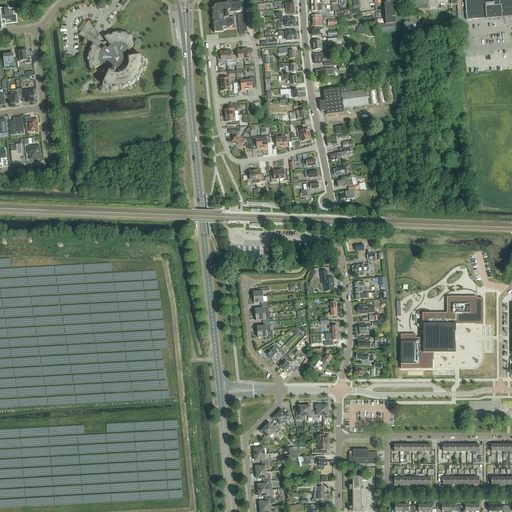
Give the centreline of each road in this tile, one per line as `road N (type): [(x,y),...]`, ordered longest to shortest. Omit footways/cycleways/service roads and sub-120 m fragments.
road 1 (tertiary): [(220,391),(181,0)]
road 2 (residential): [(339,391),(349,328),(337,246),(237,237)]
road 3 (residential): [(386,436),(388,490),(511,492)]
road 4 (tertiary): [(339,391),(500,388)]
road 5 (residential): [(320,146),(238,161),(227,151),(216,102)]
road 6 (residential): [(320,146),(301,0)]
road 7 (residential): [(279,390),(279,403),(246,439),(251,511)]
road 8 (residential): [(511,435),(386,436)]
road 9 (tertiary): [(232,511),(220,391)]
